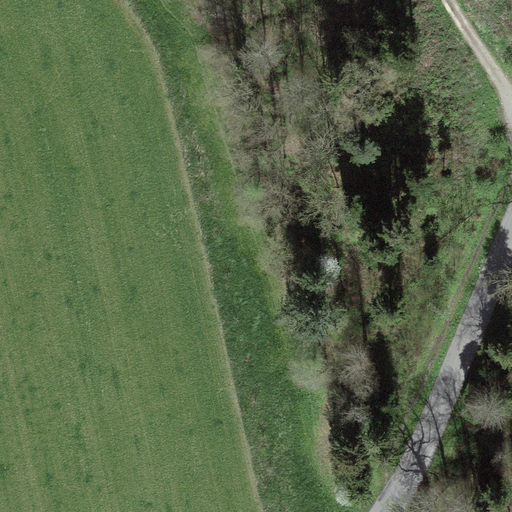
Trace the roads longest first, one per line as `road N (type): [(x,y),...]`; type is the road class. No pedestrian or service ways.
road 1 (unclassified): [(511,244),(412,468),(381,511)]
road 2 (track): [(511,109),(441,0)]
